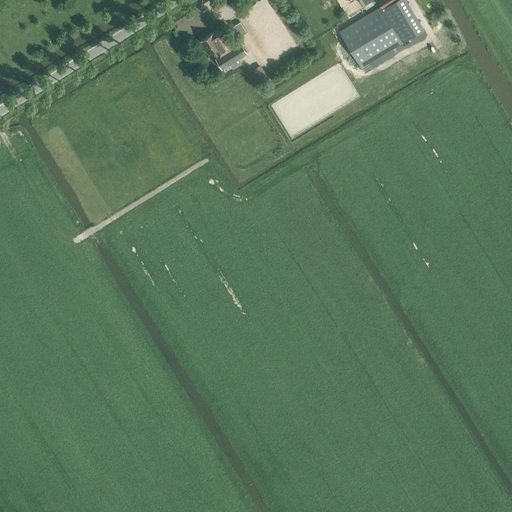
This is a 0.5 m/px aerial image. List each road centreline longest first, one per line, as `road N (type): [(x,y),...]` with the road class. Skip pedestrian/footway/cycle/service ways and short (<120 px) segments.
road 1 (track): [(0,129),(74,242),(206,159)]
road 2 (unclassified): [(0,112),(179,0)]
